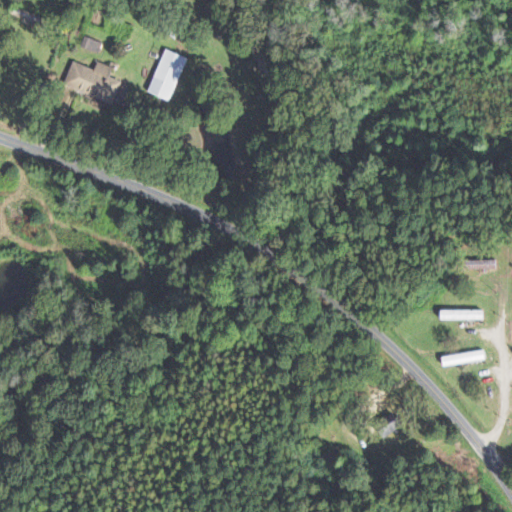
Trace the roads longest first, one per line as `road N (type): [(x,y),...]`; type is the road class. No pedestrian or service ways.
road 1 (residential): [(511,492),(411,370),(303,277),(159,198),(0,139)]
road 2 (residential): [(474,444),(494,440),(502,418),(504,314)]
